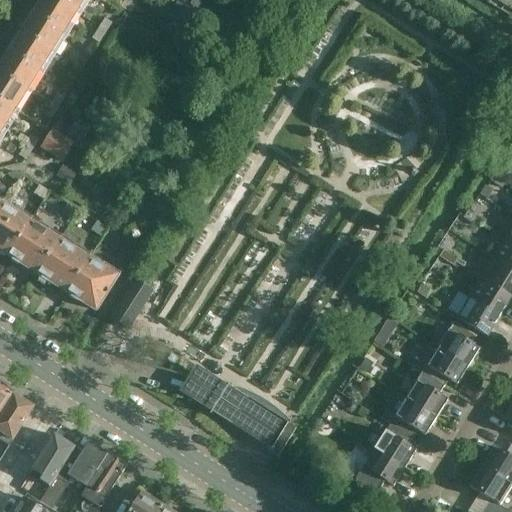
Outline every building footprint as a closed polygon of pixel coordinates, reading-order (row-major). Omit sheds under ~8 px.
[(21,34),(52,54),(85,0),(41,0),(28,23),(24,23),(21,28),(22,31),(21,34)] [(194,14),(177,3),(169,17),(186,28),(194,14)] [(100,45),(113,24),(105,19),(92,40),(100,45)] [(0,102),(15,112),(52,54),(21,34),(20,34),(17,35),(13,41),(14,44),(0,66),(0,102)] [(214,36),(208,45),(221,53),(226,44),(214,36)] [(52,120),(66,99),(58,95),(45,115),(52,120)] [(0,136),(15,112),(0,102),(0,136)] [(54,129),(79,146),(90,129),(77,121),(71,130),(59,122),(54,129)] [(51,131),(40,148),(62,162),(72,145),(51,131)] [(27,162),(40,141),(32,136),(18,157),(27,162)] [(61,167),(55,177),(69,186),(75,175),(61,167)] [(494,185),(499,177),(492,173),(487,180),(494,185)] [(499,177),(494,185),(501,189),(506,182),(499,177)] [(1,205),(0,205),(0,251),(9,257),(30,223),(15,214),(1,205)] [(470,224),(475,216),(467,212),(463,219),(470,224)] [(475,216),(470,224),(477,228),(482,221),(475,216)] [(95,233),(85,248),(92,253),(108,229),(96,221),(90,230),(95,233)] [(30,223),(9,257),(10,258),(10,261),(16,265),(19,264),(23,266),(28,269),(38,276),(59,241),(44,232),(30,223)] [(59,241),(38,276),(39,277),(39,280),(46,284),(49,283),(52,285),(58,288),(67,294),(88,259),(74,250),(59,241)] [(511,271),(511,244),(505,241),(493,260),(511,271)] [(446,263),(450,255),(443,251),(438,258),(446,263)] [(450,255),(446,263),(453,267),(458,260),(450,255)] [(88,259),(67,294),(69,295),(69,298),(75,303),(79,301),(82,303),(87,306),(97,312),(118,278),(103,269),(88,259)] [(511,271),(493,260),(481,279),(511,298),(511,297),(511,271)] [(499,318),(511,298),(481,279),(469,299),(499,318)] [(126,331),(140,310),(151,293),(135,283),(110,321),(126,331)] [(416,294),(424,299),(428,291),(421,286),(416,294)] [(499,318),(469,299),(456,319),(487,338),(499,318)] [(437,349),(468,368),(479,350),(471,345),(476,337),(454,323),(437,349)] [(414,370),(421,375),(443,389),(448,381),(456,387),(468,368),(437,349),(430,345),(414,370)] [(421,375),(405,400),(436,419),(447,401),(439,396),(443,389),(421,375)] [(277,459),(280,454),(296,429),(288,424),(289,422),(283,416),(277,411),(271,406),(265,402),(258,398),(251,394),(244,391),(236,389),(235,391),(222,383),(221,384),(234,392),(227,402),(217,391),(216,391),(277,459)] [(0,413),(12,395),(0,387),(0,413)] [(0,441),(9,447),(25,422),(33,408),(12,395),(0,413),(0,441)] [(405,400),(389,426),(411,439),(416,432),(425,437),(436,419),(405,400)] [(389,426),(373,451),(404,470),(415,452),(407,447),(411,439),(389,426)] [(74,450),(53,437),(32,470),(41,476),(39,480),(51,487),(55,480),(74,450)] [(108,455),(89,444),(63,485),(55,480),(51,487),(40,504),(52,511),(65,489),(76,497),(73,502),(76,504),(77,505),(108,455)] [(511,459),(494,448),(488,457),(486,456),(479,467),(511,487),(511,486),(511,459)] [(404,470),(373,451),(357,477),(356,481),(355,484),(356,487),(357,491),(358,493),(361,495),(364,496),(368,497),(371,497),(374,496),(377,494),(379,491),(384,483),(393,488),(404,470)] [(127,467),(108,455),(77,505),(76,504),(71,511),(98,511),(101,508),(127,467)] [(511,487),(479,467),(472,477),(474,479),(468,488),(489,501),(482,511),(483,511),(507,511),(499,507),(511,487)] [(140,495),(129,511),(159,511),(162,508),(140,495)] [(41,511),(22,500),(14,511),(41,511)]
